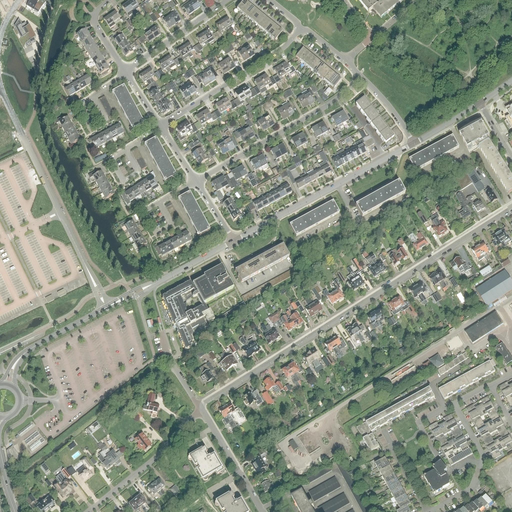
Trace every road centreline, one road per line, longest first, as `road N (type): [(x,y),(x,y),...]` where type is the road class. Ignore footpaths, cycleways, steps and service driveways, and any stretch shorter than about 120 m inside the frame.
road 1 (residential): [(204,402),(511,207)]
road 2 (residential): [(92,280),(0,90)]
road 3 (tertiary): [(413,143),(233,241)]
road 4 (residential): [(196,182),(360,77)]
road 5 (residential): [(160,128),(284,48),(301,26)]
road 6 (residential): [(88,511),(158,456),(200,408)]
road 7 (residential): [(429,511),(473,487),(483,457),(454,404)]
road 8 (residential): [(125,71),(226,0)]
road 9 (residential): [(262,511),(200,408)]
